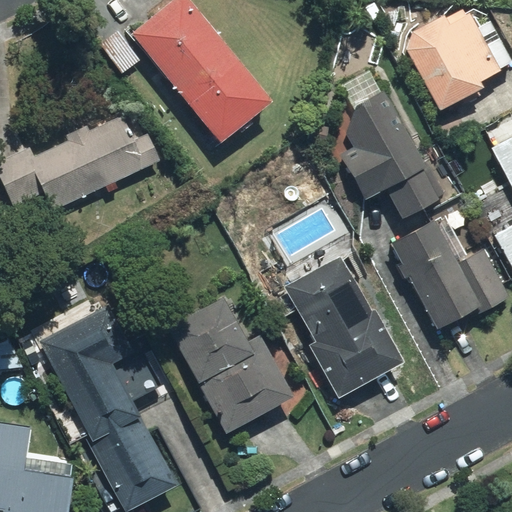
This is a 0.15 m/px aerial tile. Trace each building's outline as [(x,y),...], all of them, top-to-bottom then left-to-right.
[(268,108),(178,0),(175,0),(127,40),(218,149),(268,108)] [(442,17),(398,39),(435,114),(477,92),(474,87),(511,69),(488,22),(475,29),(464,6),(442,17)] [(141,63),(115,30),(94,47),(120,79),(141,63)] [(424,170),(385,95),(320,129),(360,207),(382,196),(396,222),(436,202),(421,171),(424,170)] [(115,190),(113,184),(156,163),(139,127),(125,134),(117,117),(31,157),(26,147),(0,158),(0,185),(12,210),(36,199),(44,216),(102,189),(105,194),(115,190)] [(511,139),(488,153),(511,196),(511,226),(489,239),(511,279),(511,278),(511,139)] [(454,267),(429,221),(381,247),(401,284),(406,282),(436,336),(479,312),(506,297),(482,252),(454,267)] [(340,260),(283,289),(311,345),(304,349),(332,406),(402,371),(372,310),(367,313),(340,260)] [(220,299),(165,329),(223,438),(289,402),(255,338),(244,344),(220,299)] [(42,351),(69,406),(52,415),(68,449),(85,440),(119,511),(132,511),(174,492),(132,406),(159,393),(138,349),(132,352),(114,316),(42,351)] [(0,511),(68,511),(71,457),(48,456),(48,462),(27,461),(28,428),(0,426),(0,511)]
